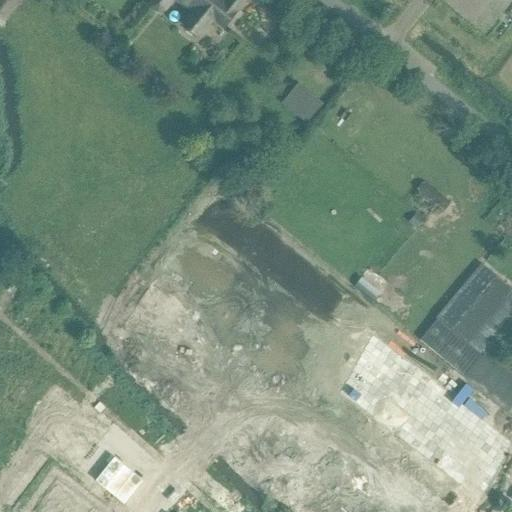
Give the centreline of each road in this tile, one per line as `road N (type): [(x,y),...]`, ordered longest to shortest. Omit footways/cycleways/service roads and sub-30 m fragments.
road 1 (residential): [(448,511),(475,462),(359,371)]
road 2 (residential): [(511,150),(387,47)]
